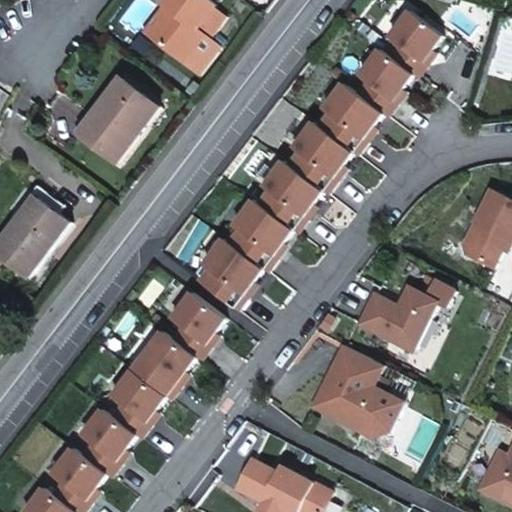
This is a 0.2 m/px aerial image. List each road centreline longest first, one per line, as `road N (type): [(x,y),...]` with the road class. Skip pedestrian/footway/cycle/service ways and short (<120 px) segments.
road 1 (residential): [(146,511),(409,179),(450,157),(511,149)]
road 2 (tertiary): [(0,405),(311,0)]
